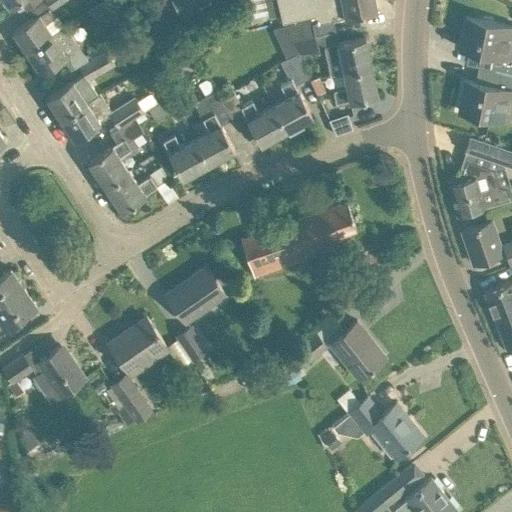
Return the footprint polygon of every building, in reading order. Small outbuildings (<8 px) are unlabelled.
[(7,0),(10,4),(13,2),(18,9),(26,4),(31,0),(7,0)] [(128,12),(121,0),(100,0),(93,4),(106,25),(128,12)] [(276,0),(280,20),(312,13),(314,21),(345,14),(345,15),(376,8),(374,0),(276,0)] [(53,17),(47,7),(13,30),(26,50),(52,33),(45,22),(53,17)] [(511,24),(465,15),(459,46),(503,55),(500,70),(511,72),(511,24)] [(272,28),(286,57),(296,52),(290,38),(314,34),(311,19),(272,28)] [(40,71),(78,45),(65,25),(52,33),(26,50),(40,71)] [(318,51),(314,34),(290,38),(296,52),(298,55),(318,51)] [(329,74),(344,71),(371,65),(365,35),(337,41),(338,42),(323,45),(329,74)] [(47,97),(61,118),(87,101),(97,94),(87,80),(114,64),(105,49),(84,60),(78,64),(84,73),(73,80),(47,97)] [(287,94),(271,103),(285,129),(286,128),(289,134),(303,126),(300,121),(312,114),(296,84),(308,76),(298,55),(296,52),(286,57),(280,61),(289,78),(281,83),(287,94)] [(371,65),(344,71),(347,86),(333,89),(335,102),(349,99),(349,100),(377,94),(371,65)] [(511,72),(500,70),(497,84),(465,78),(458,109),(510,120),(511,110),(511,106),(506,105),(510,88),(511,88),(511,72)] [(312,77),(315,93),(324,91),(321,75),(312,77)] [(234,92),(222,99),(232,118),(236,124),(247,118),(260,143),(285,129),(271,103),(257,111),(243,83),(233,89),(234,92)] [(209,129),(194,137),(208,162),(234,148),(221,123),(232,118),(222,99),(221,99),(215,90),(206,95),(205,94),(194,100),(209,129)] [(87,101),(61,118),(74,137),(110,113),(109,111),(97,94),(87,101)] [(109,111),(110,113),(111,112),(119,125),(110,131),(111,133),(137,117),(136,116),(145,109),(136,94),(109,111)] [(149,108),(155,119),(177,105),(171,94),(149,108)] [(347,113),(330,120),(335,133),(352,127),(347,113)] [(137,117),(111,133),(116,141),(88,160),(105,184),(127,170),(118,155),(130,148),(126,141),(145,129),(139,121),(137,117)] [(208,162),(194,137),(181,144),(175,132),(162,139),(172,159),(182,176),(208,162)] [(472,160),(466,158),(460,179),(448,182),(457,214),(477,208),(511,198),(507,187),(499,184),(494,167),(493,167),(495,160),(511,165),(511,148),(467,134),(462,150),(474,153),(472,160)] [(127,170),(105,184),(122,209),(157,185),(169,176),(161,164),(148,173),(149,175),(137,183),(127,170)] [(241,237),(253,274),(328,248),(325,240),(356,229),(346,200),(241,237)] [(463,228),(474,262),(502,253),(490,219),(463,228)] [(511,263),(511,238),(501,242),(510,264),(511,263)] [(168,295),(185,319),(224,292),(206,265),(191,275),(194,279),(182,288),(181,286),(168,295)] [(0,272),(0,300),(23,285),(10,266),(0,272)] [(484,290),(494,316),(505,312),(510,324),(511,323),(511,282),(511,280),(484,290)] [(23,285),(0,300),(0,335),(2,334),(0,330),(0,328),(36,304),(23,285)] [(505,312),(494,316),(506,347),(511,344),(511,323),(510,324),(505,312)] [(147,319),(128,332),(126,329),(109,340),(129,370),(167,345),(146,315),(145,315),(147,319)] [(354,322),(357,320),(356,319),(330,340),(358,376),(385,355),(373,341),(371,343),(354,322)] [(176,334),(193,358),(206,349),(189,325),(176,334)] [(291,355),(276,363),(281,375),(299,367),(296,362),(299,365),(327,342),(318,331),(290,354),(291,355)] [(33,374),(52,400),(89,373),(64,336),(35,355),(44,366),(33,374)] [(8,383),(16,394),(24,387),(18,380),(34,369),(22,353),(3,366),(12,380),(8,383)] [(126,372),(111,382),(135,417),(136,419),(151,409),(126,372)] [(135,417),(111,382),(104,387),(113,399),(113,398),(115,401),(108,405),(113,412),(117,409),(127,423),(135,417)] [(367,394),(347,410),(365,433),(374,426),(397,454),(419,437),(405,419),(408,417),(396,401),(382,413),(367,394)] [(331,429),(323,436),(332,447),(341,440),(331,429)] [(378,489),(388,502),(411,484),(400,471),(378,489)] [(406,497),(394,507),(397,511),(453,511),(457,509),(430,476),(415,488),(405,496),(406,497)]
